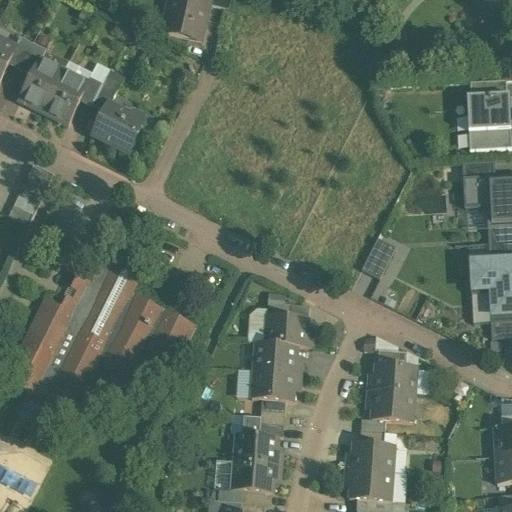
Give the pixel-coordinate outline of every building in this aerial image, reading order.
[(170,0),(166,15),(172,17),(167,36),(200,44),(208,9),(210,3),(205,1),(205,0),(170,0)] [(231,0),(205,0),(205,1),(210,3),(208,9),(229,14),(231,0)] [(33,47),(20,40),(14,51),(16,52),(8,68),(19,73),(33,47)] [(14,51),(0,44),(0,83),(8,68),(16,52),(14,51)] [(46,53),(33,47),(19,73),(31,80),(39,64),(40,64),(46,53)] [(40,64),(39,64),(31,80),(20,103),(44,115),(63,76),(40,64)] [(92,77),(69,65),(63,76),(87,88),(90,82),(92,77)] [(87,88),(63,76),(44,115),(68,127),(80,104),(88,88),(87,88)] [(120,88),(106,81),(92,109),(104,116),(109,107),(110,108),(120,88)] [(102,88),(90,82),(87,88),(88,88),(80,104),(91,109),(102,88)] [(506,84),(470,86),(471,101),(506,99),(506,84)] [(471,101),(467,101),(469,136),(510,134),(509,99),(506,99),(471,101)] [(110,108),(109,107),(104,116),(93,139),(128,157),(143,126),(141,119),(135,115),(129,117),(110,108)] [(510,134),(469,136),(470,155),(511,153),(510,134)] [(464,168),(465,184),(499,183),(498,167),(464,168)] [(53,178),(33,168),(28,178),(48,188),(53,178)] [(48,188),(28,178),(24,189),(43,198),(48,188)] [(488,213),(489,232),(511,231),(511,182),(499,183),(465,184),(466,214),(488,213)] [(43,198),(24,189),(19,199),(38,208),(43,198)] [(38,208),(19,199),(14,209),(33,219),(38,208)] [(33,219),(14,209),(9,219),(28,229),(33,219)] [(511,231),(489,232),(489,248),(511,247),(511,231)] [(363,274),(380,281),(394,251),(376,243),(363,274)] [(196,329),(135,299),(142,285),(112,270),(112,269),(110,268),(110,269),(103,266),(104,264),(101,263),(92,281),(79,274),(70,292),(76,295),(72,303),(66,300),(61,310),(44,302),(24,342),(39,350),(19,390),(59,410),(68,392),(84,400),(99,370),(130,385),(145,355),(175,370),(196,329)] [(511,263),(470,266),(472,297),(487,296),(489,325),(511,324),(511,263)] [(292,310),(268,308),(267,320),(291,322),(292,310)] [(310,311),(292,310),(291,322),(309,323),(310,311)] [(291,322),(267,320),(265,348),(297,350),(312,351),(313,340),(308,339),(309,323),(291,322)] [(511,324),(489,325),(490,345),(511,343),(511,324)] [(511,343),(490,345),(491,356),(511,355),(511,343)] [(265,348),(255,347),(253,375),(301,378),(302,367),(296,366),(297,350),(265,348)] [(406,357),(378,355),(377,368),(405,370),(406,357)] [(377,368),(375,368),(374,384),(368,384),(367,396),(415,399),(416,374),(417,371),(377,368)] [(431,375),(416,374),(415,399),(429,400),(431,375)] [(301,378),(253,375),(251,403),(261,404),(285,406),(293,406),(294,390),(300,390),(301,378)] [(415,399),(367,396),(366,407),(372,407),(371,424),(385,425),(413,427),(415,399)] [(285,406),(261,404),(261,416),(284,418),(285,406)] [(284,418),(261,416),(260,421),(260,428),(284,430),(284,418)] [(511,419),(501,420),(501,432),(511,431),(511,419)] [(260,421),(243,420),(242,439),(259,440),(260,428),(260,421)] [(371,424),(362,423),(361,436),(385,437),(385,425),(371,424)] [(284,430),(260,428),(259,440),(278,441),(283,442),(284,430)] [(511,431),(501,432),(494,432),(495,460),(511,459),(511,431)] [(385,437),(361,436),(360,447),(384,449),(385,437)] [(242,439),(236,438),(234,466),(281,470),(282,458),(276,458),(278,441),(259,440),(242,439)] [(360,447),(353,447),(352,463),(346,463),(345,475),(393,478),(395,450),(384,449),(360,447)] [(511,459),(495,460),(497,488),(511,487),(511,459)] [(281,470),(234,466),(232,494),(242,495),(265,497),(273,497),(275,481),(281,482),(281,470)] [(393,478),(345,475),(344,486),(350,487),(349,503),(358,504),(391,506),(393,478)] [(232,494),(219,494),(219,505),(241,507),(242,495),(232,494)] [(265,497),(242,495),(241,507),(265,509),(265,497)]
